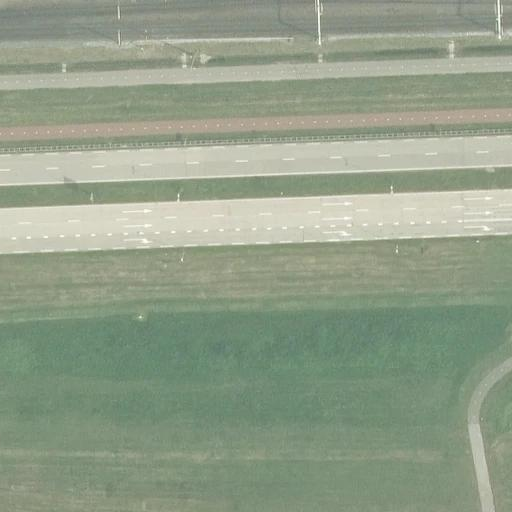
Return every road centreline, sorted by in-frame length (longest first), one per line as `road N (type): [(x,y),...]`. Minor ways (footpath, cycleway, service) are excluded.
road 1 (secondary): [(0,234),(511,212)]
road 2 (secondary): [(511,151),(0,173)]
